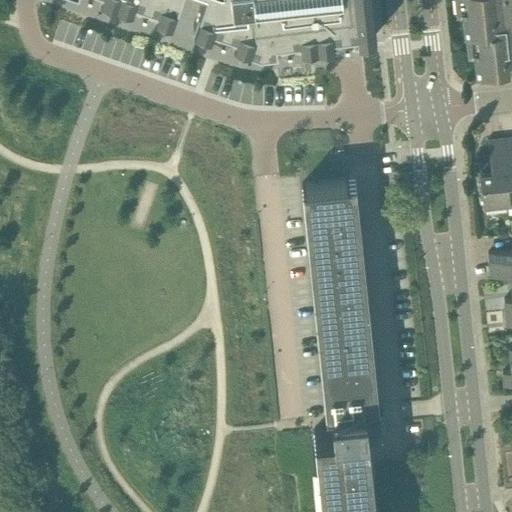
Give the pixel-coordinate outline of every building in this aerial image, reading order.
[(120,0),(133,4),(132,5),(154,12),(155,12),(172,18),(178,0),(120,0)] [(202,0),(202,1),(194,25),(211,31),(211,32),(233,39),(260,48),(278,46),(278,47),(301,44),(301,43),(335,40),(335,41),(358,38),(358,37),(376,35),(372,0),(202,0)] [(511,0),(455,0),(456,3),(462,2),(464,24),(466,24),(468,44),(474,43),(476,64),(508,61),(507,51),(511,51),(511,0)] [(511,136),(501,137),(508,201),(511,200),(511,136)] [(508,201),(501,137),(489,139),(492,169),(480,170),(484,204),(508,201)] [(350,178),(335,179),(336,189),(351,187),(350,178)] [(354,363),(353,354),(352,344),(351,334),(350,325),(349,315),(348,305),(347,296),(346,286),(345,276),(344,266),(343,257),(342,247),(341,237),(340,228),(339,218),(338,208),(337,199),(336,189),(335,179),(302,183),(326,409),(332,409),(334,427),(314,429),(322,511),(370,511),(362,426),(381,424),(379,403),(373,404),(369,362),(354,363)] [(336,189),(337,199),(352,197),(351,187),(336,189)] [(353,207),(352,197),(337,199),(338,208),(353,207)] [(338,208),(339,218),(354,216),(353,207),(338,208)] [(355,226),(354,216),(339,218),(340,228),(355,226)] [(340,228),(341,237),(356,236),(355,226),(340,228)] [(357,246),(356,236),(341,237),(342,247),(357,246)] [(342,247),(343,257),(358,255),(357,246),(342,247)] [(511,248),(489,251),(490,264),(511,261),(511,248)] [(343,257),(344,266),(359,265),(358,255),(343,257)] [(511,261),(490,264),(491,276),(511,274),(511,261)] [(344,266),(345,276),(360,275),(359,265),(344,266)] [(345,276),(346,286),(361,284),(360,275),(345,276)] [(346,286),(347,296),(362,294),(361,284),(346,286)] [(347,296),(348,305),(363,304),(362,294),(347,296)] [(348,305),(349,315),(364,313),(363,304),(348,305)] [(349,315),(350,325),(365,323),(364,313),(349,315)] [(350,325),(351,334),(366,333),(365,323),(350,325)] [(351,334),(352,344),(367,342),(366,333),(351,334)] [(368,352),(367,342),(352,344),(353,354),(368,352)] [(353,354),(354,363),(369,362),(368,352),(353,354)] [(511,358),(511,370),(503,371),(504,384),(511,382),(511,358)]
